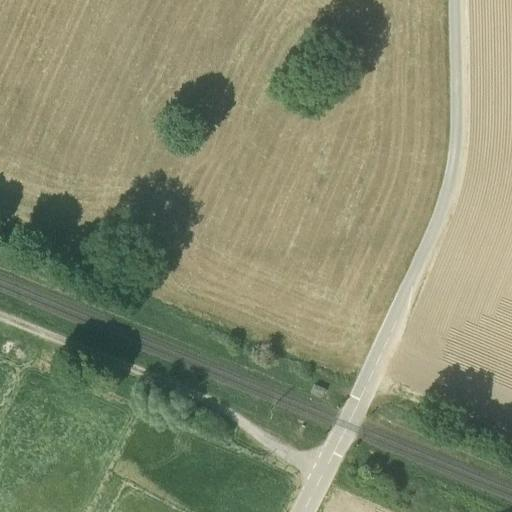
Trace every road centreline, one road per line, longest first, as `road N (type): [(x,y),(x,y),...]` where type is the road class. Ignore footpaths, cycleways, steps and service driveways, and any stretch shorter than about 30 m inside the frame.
road 1 (unclassified): [(294,511),(455,169),(452,0)]
road 2 (track): [(0,316),(174,386),(316,465)]
road 3 (track): [(511,445),(354,381)]
